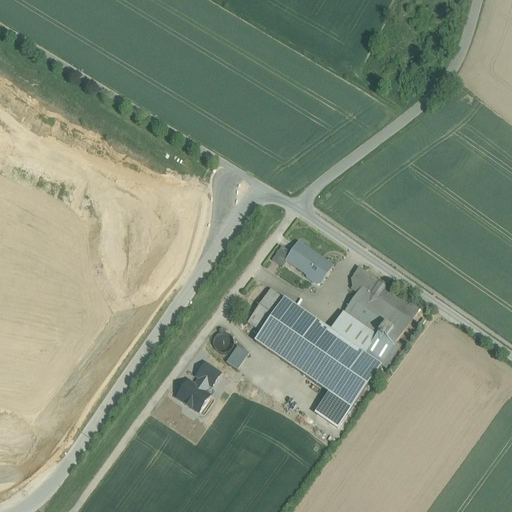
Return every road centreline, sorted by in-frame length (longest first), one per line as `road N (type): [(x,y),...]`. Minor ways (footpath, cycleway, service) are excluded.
road 1 (track): [(297,209),(73,511)]
road 2 (unclassified): [(297,209),(0,29)]
road 3 (unclassified): [(477,0),(457,60),(434,95),(320,181),(297,209)]
road 4 (unclassified): [(511,356),(297,209)]
